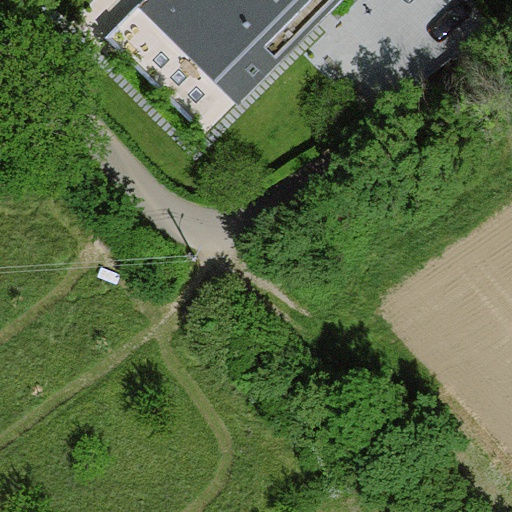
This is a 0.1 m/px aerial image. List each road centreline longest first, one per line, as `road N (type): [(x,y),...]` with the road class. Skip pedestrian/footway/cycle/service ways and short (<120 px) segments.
road 1 (residential): [(511,53),(269,221),(233,228),(189,226),(137,183),(53,85),(0,69)]
road 2 (track): [(189,226),(268,294),(333,319),(372,324)]
